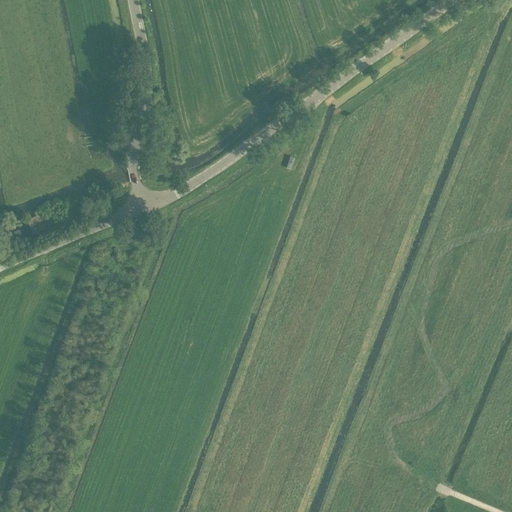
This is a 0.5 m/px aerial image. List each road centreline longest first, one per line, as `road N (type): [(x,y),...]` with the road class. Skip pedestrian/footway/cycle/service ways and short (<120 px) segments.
road 1 (tertiary): [(144,206),(211,172),(453,0)]
road 2 (tertiary): [(144,206),(132,165),(146,69),(132,0)]
road 3 (tertiary): [(0,266),(144,206)]
